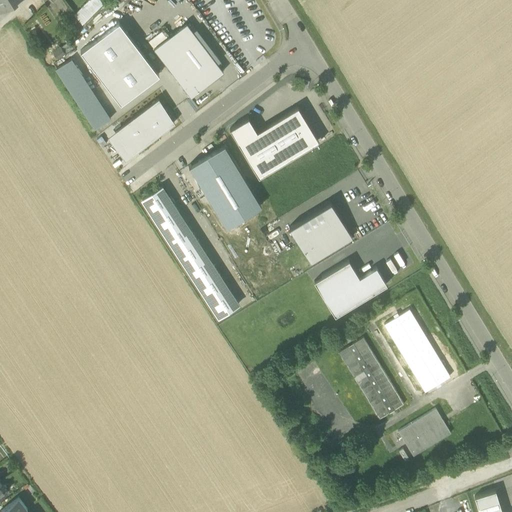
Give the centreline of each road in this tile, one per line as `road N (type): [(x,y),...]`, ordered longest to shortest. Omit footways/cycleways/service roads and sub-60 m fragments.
road 1 (residential): [(307,49),(511,386)]
road 2 (residential): [(307,49),(130,180)]
